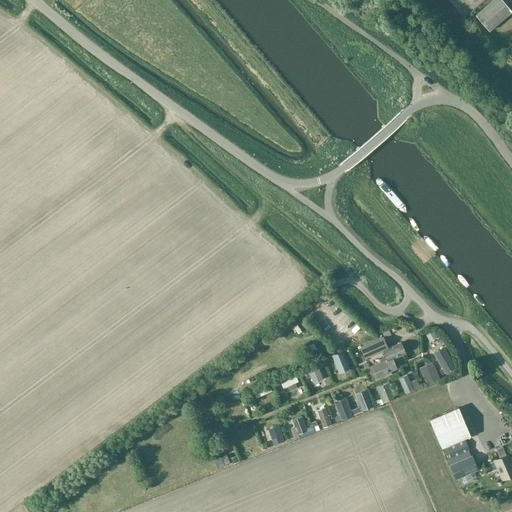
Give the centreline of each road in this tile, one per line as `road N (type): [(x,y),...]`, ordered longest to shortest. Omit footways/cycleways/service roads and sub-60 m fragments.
road 1 (unclassified): [(280,181),(34,0)]
road 2 (unclassified): [(332,219),(433,316),(473,329),(511,374)]
road 3 (unclassified): [(511,161),(457,101),(430,99),(402,114)]
